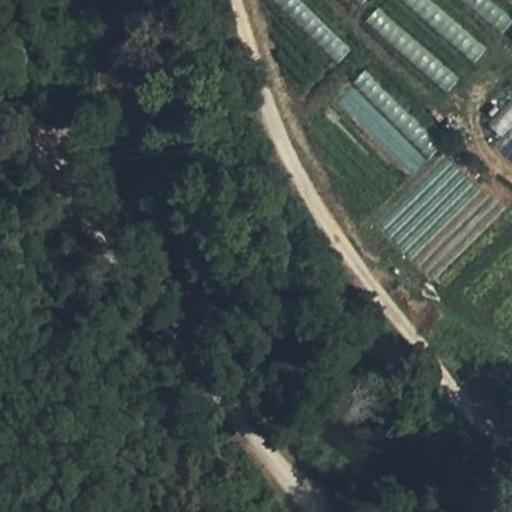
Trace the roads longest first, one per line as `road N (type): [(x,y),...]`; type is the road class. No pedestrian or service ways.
road 1 (track): [(324,511),(297,490),(144,295),(0,63)]
road 2 (track): [(247,0),(317,227),(460,394),(511,419)]
